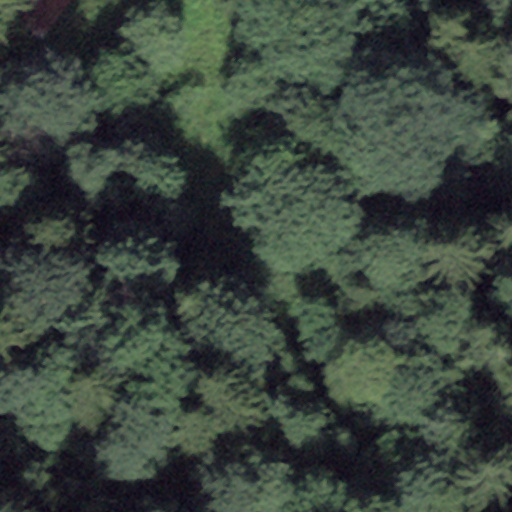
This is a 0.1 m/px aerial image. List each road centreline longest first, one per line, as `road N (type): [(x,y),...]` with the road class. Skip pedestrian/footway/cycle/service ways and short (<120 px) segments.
road 1 (track): [(187,113),(242,291),(366,511)]
road 2 (track): [(0,433),(139,511)]
